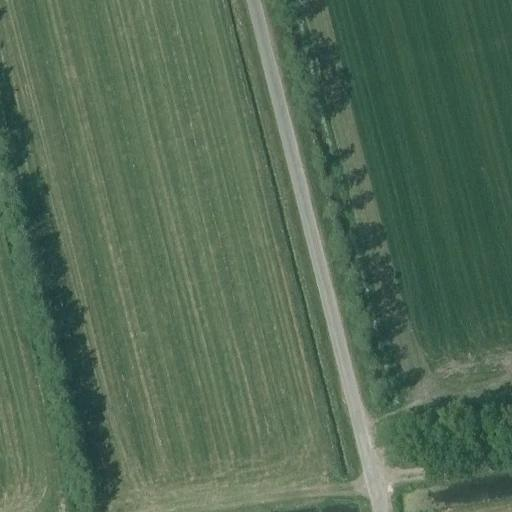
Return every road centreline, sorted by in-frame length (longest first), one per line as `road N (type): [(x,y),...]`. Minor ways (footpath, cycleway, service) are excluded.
road 1 (unclassified): [(247,0),(377,511)]
road 2 (track): [(369,480),(511,456)]
